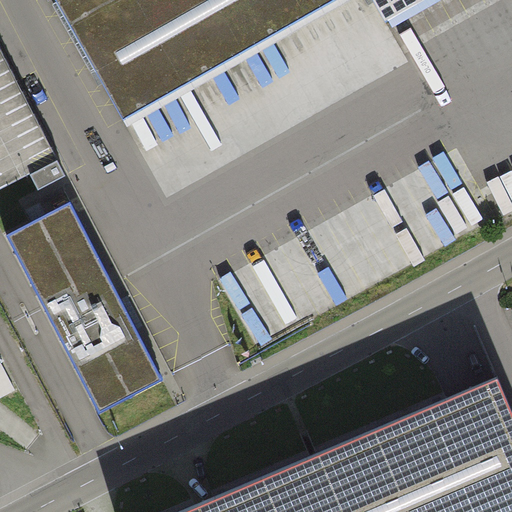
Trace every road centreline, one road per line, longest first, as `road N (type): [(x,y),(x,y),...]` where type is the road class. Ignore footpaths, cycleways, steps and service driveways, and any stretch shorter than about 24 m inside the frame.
road 1 (unclassified): [(29,511),(511,250)]
road 2 (unknown): [(460,278),(511,396)]
